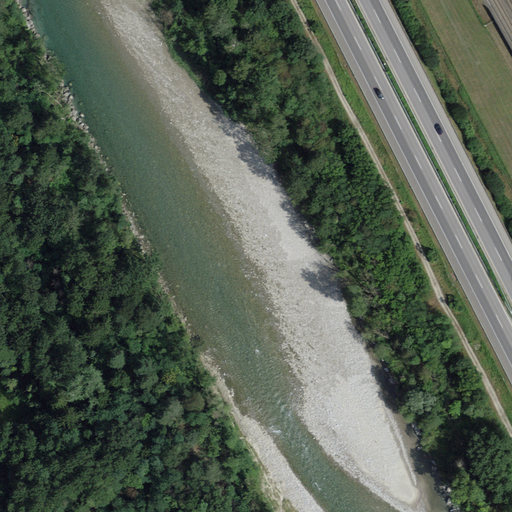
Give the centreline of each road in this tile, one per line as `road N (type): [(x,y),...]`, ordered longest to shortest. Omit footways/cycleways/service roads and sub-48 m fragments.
road 1 (track): [(511,435),(294,0)]
road 2 (motorway): [(334,0),(511,350)]
road 3 (motorway): [(511,285),(367,0)]
road 4 (track): [(188,435),(57,204)]
road 5 (track): [(57,204),(0,92)]
